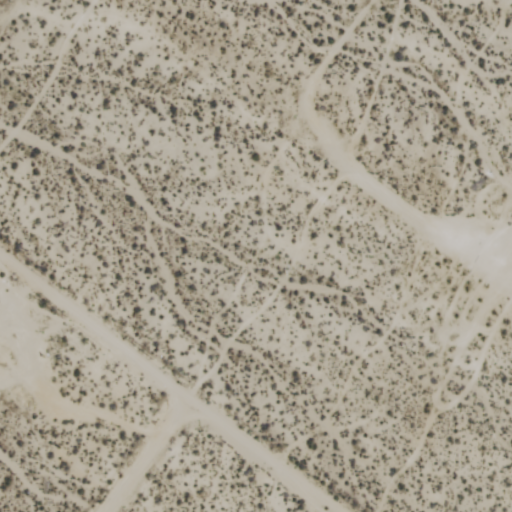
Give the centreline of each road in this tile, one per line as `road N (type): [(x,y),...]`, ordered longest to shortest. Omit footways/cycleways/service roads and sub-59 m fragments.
road 1 (track): [(186,397),(0,257)]
road 2 (track): [(339,511),(186,397)]
road 3 (track): [(106,511),(186,397)]
